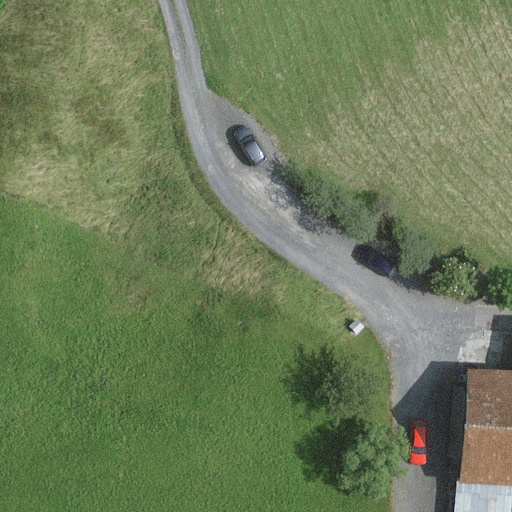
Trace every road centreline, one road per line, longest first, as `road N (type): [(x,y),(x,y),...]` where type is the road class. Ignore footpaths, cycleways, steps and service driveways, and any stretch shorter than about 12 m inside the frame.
road 1 (track): [(413,326),(235,193),(214,161),(170,0)]
road 2 (track): [(416,511),(413,326)]
